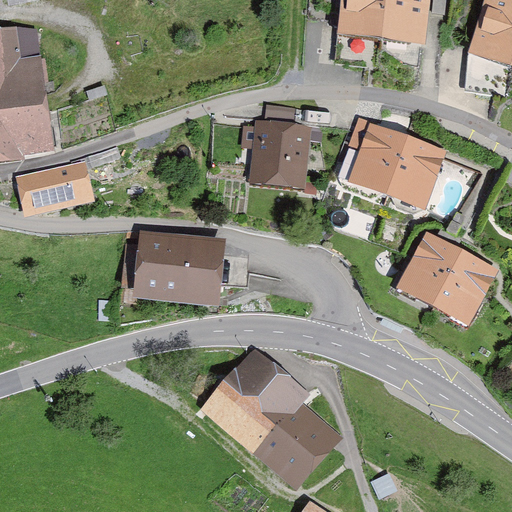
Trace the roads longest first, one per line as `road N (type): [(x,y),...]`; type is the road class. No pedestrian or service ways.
road 1 (residential): [(511,141),(400,98),(293,91),(212,105),(0,178)]
road 2 (residential): [(328,340),(330,293),(300,257),(188,225),(0,218)]
road 3 (tertiary): [(0,387),(190,333),(269,330),(328,340)]
road 4 (tertiary): [(328,340),(392,365),(511,440)]
